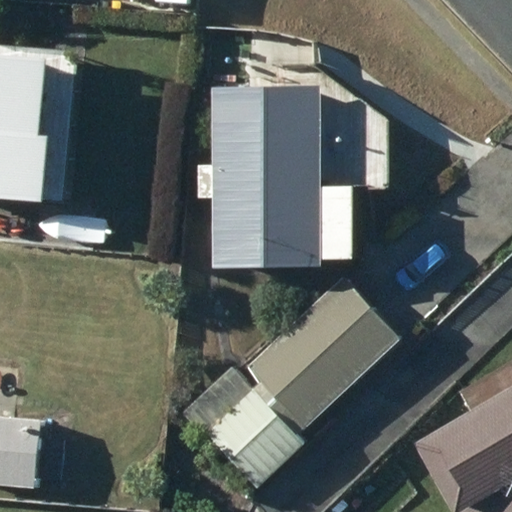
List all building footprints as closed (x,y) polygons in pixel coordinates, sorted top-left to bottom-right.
[(0,163),(28,165),(34,68),(0,65),(0,163)] [(229,159),(205,159),(206,194),(231,193),(232,258),(348,256),(348,250),(380,250),(378,168),(360,168),(360,178),(343,178),(341,81),(228,83),(229,159)] [(0,213),(30,216),(32,187),(0,185),(0,213)] [(312,430),(417,334),(360,272),(253,371),(247,365),(199,409),(270,486),(321,440),(312,430)] [(452,460),(442,466),(470,511),(511,511),(511,365),(483,383),(495,402),(438,438),(452,460)] [(56,417),(0,412),(0,477),(51,482),(56,417)]
